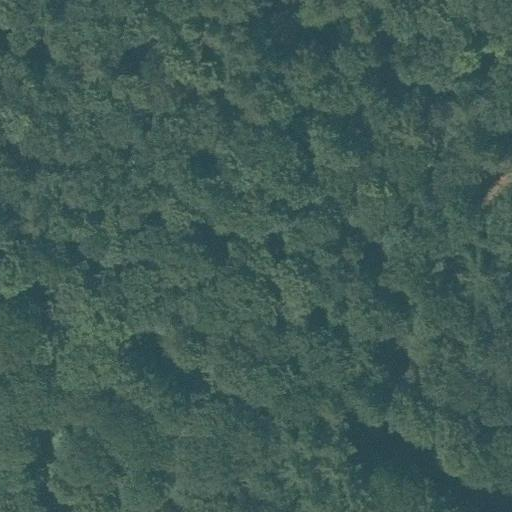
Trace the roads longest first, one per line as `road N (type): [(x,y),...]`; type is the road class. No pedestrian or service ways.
road 1 (track): [(395,424),(0,263)]
road 2 (track): [(511,126),(395,424)]
road 3 (track): [(511,472),(395,424)]
